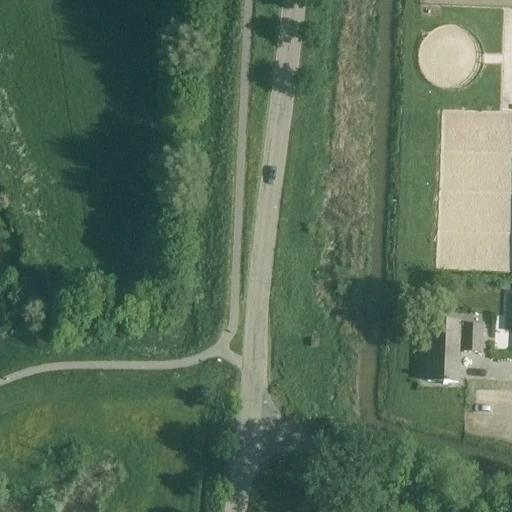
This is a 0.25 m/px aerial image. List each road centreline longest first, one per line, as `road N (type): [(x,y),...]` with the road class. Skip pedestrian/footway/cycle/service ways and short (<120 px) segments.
road 1 (tertiary): [(247,429),(295,0)]
road 2 (unclassified): [(247,429),(511,489)]
